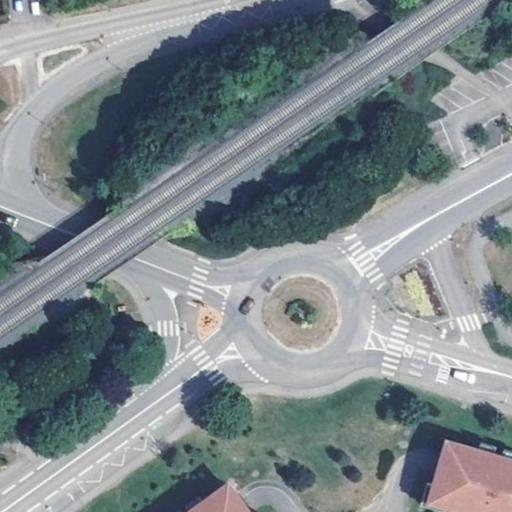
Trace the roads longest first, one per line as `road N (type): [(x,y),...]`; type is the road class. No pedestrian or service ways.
road 1 (residential): [(0,180),(29,120),(59,90),(98,63),(213,12)]
road 2 (residential): [(213,12),(0,53)]
road 3 (tertiary): [(1,511),(148,407)]
road 4 (tertiary): [(122,253),(148,282),(165,329),(148,407)]
road 5 (tertiary): [(490,370),(428,219)]
road 6 (tertiary): [(245,338),(262,361),(288,373),(316,372),(340,358),(356,335)]
road 7 (tertiary): [(356,335),(490,370)]
road 8 (tertiary): [(0,206),(122,253)]
road 9 (tertiary): [(122,253),(244,298)]
road 10 (tertiary): [(343,276),(299,257),(275,262),(244,298)]
